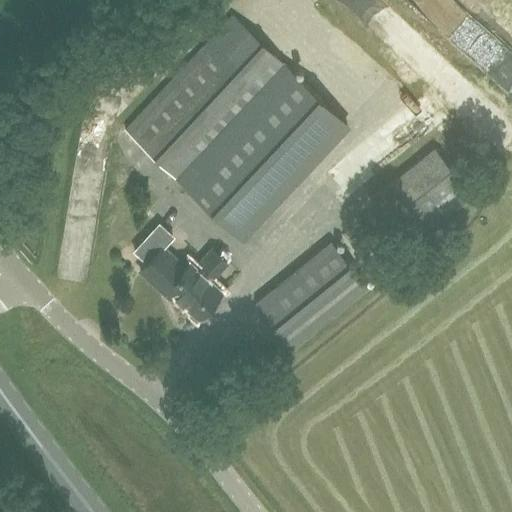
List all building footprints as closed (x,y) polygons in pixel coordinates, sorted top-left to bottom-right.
[(358,0),(351,9),(383,33),(398,14),(379,0),(358,0)] [(124,129),(185,185),(239,236),(346,122),(247,29),(223,55),(207,40),(124,129)] [(478,58),(511,93),(511,49),(500,37),(478,58)] [(371,198),(401,234),(463,184),(433,147),(371,198)] [(101,213),(77,208),(70,239),(87,242),(89,230),(97,232),(101,213)] [(366,286),(330,241),(256,302),(292,347),(366,286)] [(210,282),(228,262),(211,247),(194,267),(188,262),(183,267),(161,247),(139,271),(164,292),(167,289),(197,316),(220,291),(210,282)] [(94,273),(95,255),(67,254),(67,272),(94,273)]
